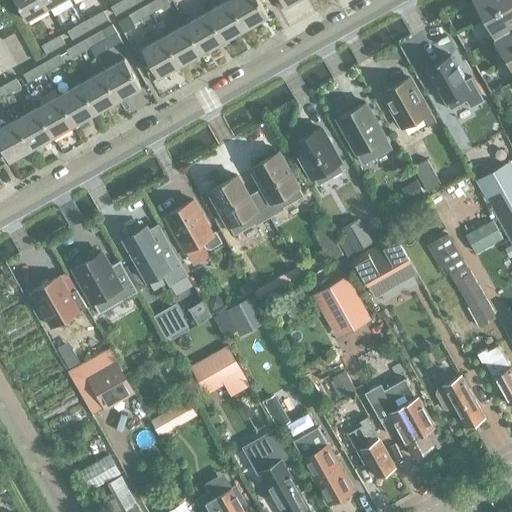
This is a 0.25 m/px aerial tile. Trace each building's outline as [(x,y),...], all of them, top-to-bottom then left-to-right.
[(45,0),(15,0),(27,20),(49,8),(45,0)] [(121,0),(111,6),(116,14),(134,4),(131,0),(121,0)] [(153,0),(147,4),(151,12),(170,2),(168,0),(153,0)] [(224,40),(245,28),(229,0),(225,0),(207,10),(224,40)] [(229,0),(245,28),(268,15),(259,0),(229,0)] [(511,0),(475,0),(484,16),(511,0)] [(504,32),(511,27),(511,0),(484,16),(496,36),(504,32)] [(129,14),(133,23),(151,12),(147,4),(129,14)] [(103,10),(86,20),(90,29),(108,19),(103,10)] [(202,52),(224,40),(207,10),(185,23),(202,52)] [(68,30),(73,39),(90,29),(86,20),(68,30)] [(180,64),(202,52),(185,23),(164,35),(180,64)] [(511,27),(504,32),(496,36),(507,56),(511,53),(511,27)] [(85,39),(90,47),(107,37),(103,29),(85,39)] [(65,43),(60,34),(41,45),(46,53),(65,43)] [(180,64),(164,35),(141,47),(158,77),(180,64)] [(85,39),(67,49),(72,57),(90,47),(85,39)] [(60,53),(41,63),(46,72),(64,61),(60,53)] [(450,54),(426,67),(450,109),(466,100),(470,107),(484,99),(471,76),(465,79),(463,77),(464,76),(458,65),(457,66),(450,54)] [(102,70),(118,99),(141,87),(124,57),(102,70)] [(41,63),(23,73),(28,82),(46,72),(41,63)] [(97,111),(118,99),(102,70),(80,82),(97,111)] [(21,86),(16,77),(0,86),(0,91),(3,96),(21,86)] [(383,92),(403,127),(422,116),(428,126),(437,121),(430,110),(429,111),(409,77),(383,92)] [(75,123),(97,111),(80,82),(58,94),(75,123)] [(53,136),(75,123),(58,94),(37,106),(53,136)] [(365,102),(338,117),(363,163),(391,147),(365,102)] [(32,148),(53,136),(37,106),(15,118),(32,148)] [(0,143),(10,160),(32,148),(15,118),(0,126),(0,143)] [(321,127),(293,143),(312,177),(314,176),(318,183),(342,170),(338,163),(340,162),(321,127)] [(251,167),(263,188),(256,191),(269,216),(283,208),(283,206),(303,195),(298,186),(279,151),(251,167)] [(427,158),(413,166),(427,191),(441,183),(427,158)] [(511,240),(511,163),(511,164),(479,182),(511,240)] [(237,175),(209,190),(229,225),(230,225),(234,234),(255,222),(255,224),(269,216),(256,191),(249,195),(237,175)] [(418,176),(404,184),(413,199),(427,192),(418,176)] [(165,215),(185,250),(202,240),(206,247),(209,248),(221,242),(216,231),(212,233),(193,199),(165,215)] [(359,218),(341,228),(355,251),(372,241),(359,218)] [(492,219),(465,234),(475,253),(502,238),(492,219)] [(146,226),(123,239),(147,280),(170,267),(166,260),(177,254),(161,227),(150,233),(146,226)] [(396,235),(354,258),(368,285),(410,261),(396,235)] [(343,253),(337,242),(316,253),(323,265),(343,253)] [(137,290),(120,260),(109,266),(101,251),(73,267),(99,312),(137,290)] [(303,277),(298,266),(254,290),(260,300),(303,277)] [(483,328),(494,322),(484,305),(463,267),(451,274),(472,312),(473,311),(483,328)] [(59,275),(32,291),(51,325),(86,306),(76,288),(69,292),(59,275)] [(337,339),(372,319),(373,319),(348,275),(312,295),(337,339)] [(217,293),(206,299),(212,310),(224,304),(217,293)] [(253,294),(225,309),(240,335),(268,320),(253,294)] [(194,305),(200,317),(211,311),(204,299),(194,305)] [(187,326),(175,305),(154,317),(166,338),(187,326)] [(68,341),(57,347),(69,368),(80,362),(68,341)] [(192,365),(207,392),(243,372),(228,345),(192,365)] [(495,388),(500,389),(508,402),(511,400),(511,369),(498,345),(487,351),(491,358),(485,362),(493,376),(491,381),(495,388)] [(89,379),(105,406),(133,390),(108,348),(92,357),(100,372),(89,379)] [(342,395),(355,388),(346,372),(333,379),(342,395)] [(483,416),(460,374),(441,384),(442,385),(436,388),(435,392),(443,408),(448,409),(454,405),(466,426),(483,416)] [(433,444),(425,429),(433,425),(423,406),(420,407),(409,386),(393,396),(384,380),(364,392),(375,410),(385,404),(413,455),(433,444)] [(290,383),(261,398),(276,427),(305,413),(290,383)] [(160,434),(196,413),(188,398),(151,419),(160,434)] [(368,462),(369,463),(376,476),(394,466),(366,416),(359,420),(362,424),(346,433),(364,464),(368,462)] [(273,494),(283,511),(311,511),(295,482),(294,482),(288,472),(289,471),(286,466),(294,462),(275,428),(261,436),(275,462),(261,470),(270,487),(272,486),(276,492),(273,494)] [(353,489),(328,444),(303,457),(329,503),(353,489)] [(77,472),(87,490),(119,472),(109,454),(77,472)] [(158,472),(147,478),(154,490),(165,483),(158,472)] [(142,511),(121,475),(107,483),(124,511),(142,511)] [(248,511),(250,508),(236,484),(213,497),(209,490),(195,497),(203,511),(248,511)]
